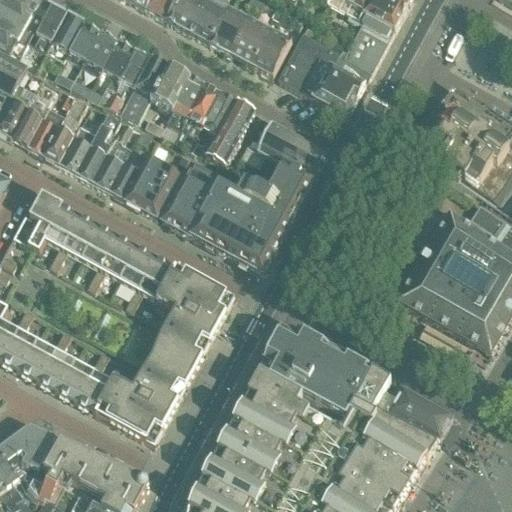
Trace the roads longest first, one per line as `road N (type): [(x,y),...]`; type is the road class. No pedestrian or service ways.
road 1 (residential): [(81,0),(352,156)]
road 2 (residential): [(269,304),(36,181)]
road 3 (tertiary): [(269,304),(176,484)]
road 4 (tertiary): [(441,0),(352,156)]
road 5 (tertiary): [(352,156),(269,304)]
road 6 (residential): [(32,407),(176,484)]
